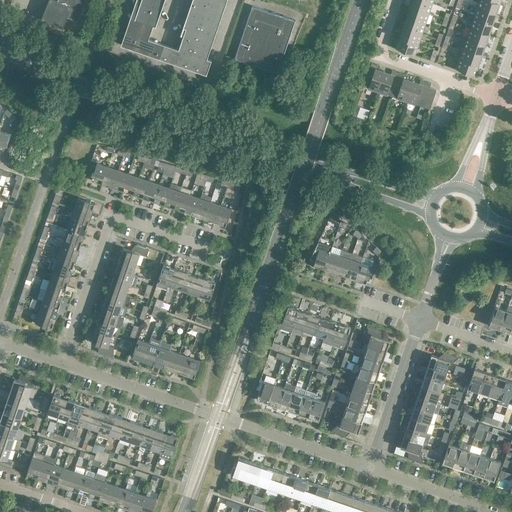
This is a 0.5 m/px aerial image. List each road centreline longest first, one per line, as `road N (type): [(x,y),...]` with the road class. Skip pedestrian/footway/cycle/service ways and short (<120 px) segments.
road 1 (secondary): [(350,177),(61,77),(0,46)]
road 2 (residential): [(371,469),(62,362)]
road 3 (residential): [(62,362),(108,221),(121,218),(229,253)]
road 4 (residential): [(488,92),(387,59),(381,50),(398,0)]
road 5 (residential): [(371,469),(421,318)]
road 6 (residential): [(497,511),(371,469)]
